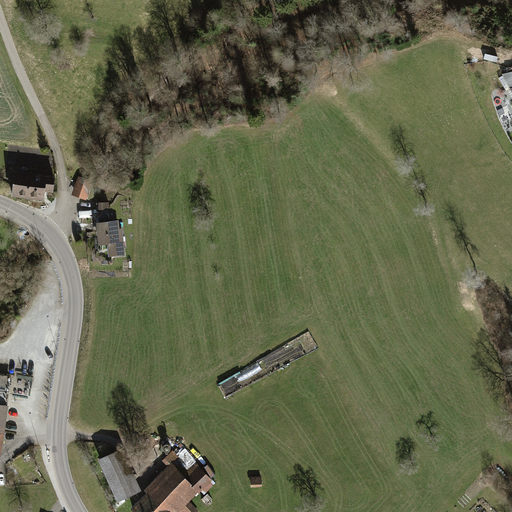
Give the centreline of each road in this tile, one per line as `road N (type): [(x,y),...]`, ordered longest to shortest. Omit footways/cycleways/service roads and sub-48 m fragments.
road 1 (tertiary): [(50,233),(77,299),(59,459),(78,511)]
road 2 (residential): [(0,15),(63,170),(62,218),(50,233)]
